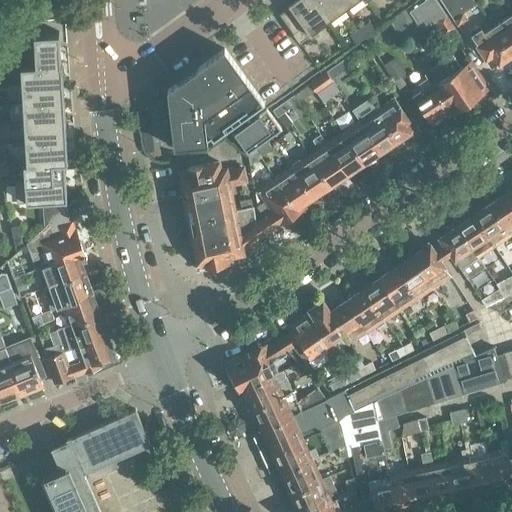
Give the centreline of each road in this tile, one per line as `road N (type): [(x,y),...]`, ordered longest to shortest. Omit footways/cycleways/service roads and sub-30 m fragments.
road 1 (residential): [(161,355),(511,126)]
road 2 (secondary): [(161,355),(116,196),(102,75)]
road 3 (residential): [(0,432),(161,355)]
road 4 (secondary): [(227,511),(161,355)]
road 5 (residential): [(232,0),(161,53),(102,75)]
